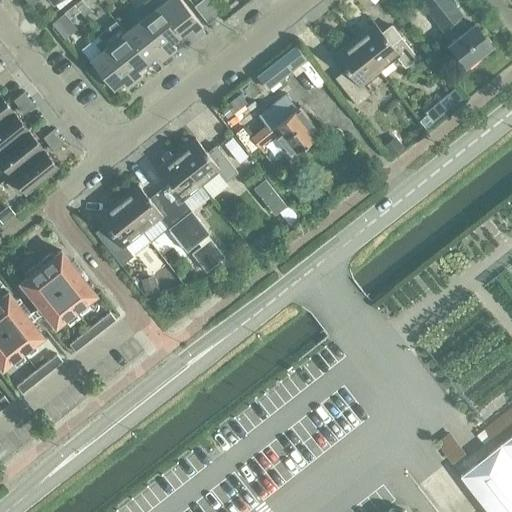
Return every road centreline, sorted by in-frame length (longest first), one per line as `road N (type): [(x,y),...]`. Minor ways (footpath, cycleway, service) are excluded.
road 1 (secondary): [(238,327),(511,112)]
road 2 (secondary): [(238,327),(71,446),(33,488)]
road 3 (secondary): [(33,488),(81,459),(238,327)]
road 4 (residential): [(108,155),(301,0)]
road 5 (residential): [(0,17),(108,155)]
